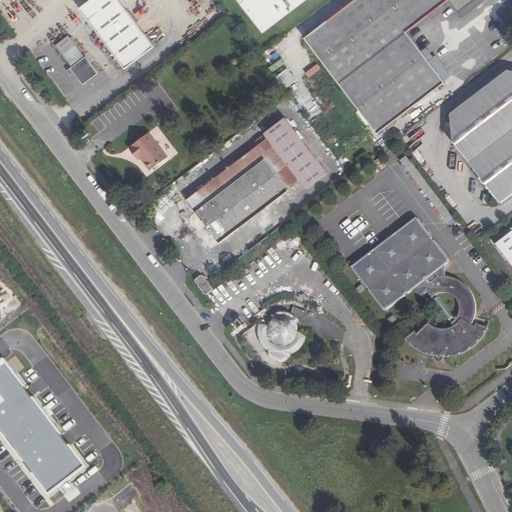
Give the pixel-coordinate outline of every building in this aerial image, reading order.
[(155,46),(119,0),(93,0),(81,9),(126,68),(155,46)] [(237,0),(263,33),(305,0),(237,0)] [(473,0),(355,0),(306,38),(378,133),(445,82),(407,31),(447,0),(449,0),(458,11),(473,0)] [(98,73),(86,57),(70,68),(83,85),(98,73)] [(96,65),(98,72),(112,66),(109,59),(96,65)] [(278,76),(287,88),(298,80),(290,68),(278,76)] [(501,203),(511,194),(511,68),(440,124),(501,203)] [(304,105),(311,121),(326,114),(318,98),(304,105)] [(326,173),(284,117),(253,141),(256,147),(196,192),(205,204),(186,220),(209,251),(301,182),(306,188),(326,173)] [(168,157),(152,135),(148,138),(142,130),(127,142),(133,150),(136,148),(152,169),(168,157)] [(256,147),(253,141),(193,187),(196,192),(256,147)] [(370,157),(366,152),(356,160),(360,165),(370,157)] [(431,325),(429,322),(417,334),(415,331),(406,339),(408,342),(408,341),(409,341),(410,342),(410,343),(415,349),(416,349),(417,349),(417,348),(418,348),(418,349),(419,349),(419,350),(418,350),(425,354),(427,355),(427,354),(427,353),(428,353),(429,353),(429,354),(429,355),(437,357),(438,357),(438,356),(439,356),(440,356),(440,357),(449,357),(449,356),(450,355),(450,356),(451,356),(451,357),(452,357),(460,355),(460,354),(460,353),(461,353),(462,353),(462,354),(470,350),(470,349),(470,348),(471,348),(472,348),(479,342),(478,342),(478,341),(479,340),(480,341),(485,333),(484,332),(485,332),(485,331),(486,331),(487,332),(488,328),(477,323),(475,326),(472,325),(472,324),(475,317),(476,309),(475,301),(473,294),(468,287),(462,282),(455,278),(448,276),(442,276),(438,271),(449,263),(448,262),(449,261),(448,260),(449,259),(434,240),(434,241),(432,238),(433,238),(418,219),(418,220),(417,219),(416,219),(415,219),(399,231),(396,233),(397,233),(394,236),(393,235),(374,249),(375,250),(372,252),(372,251),(353,266),(354,266),(352,267),(353,269),(352,269),(367,288),(368,288),(370,290),(369,291),(383,309),(384,309),(385,310),(386,309),(387,310),(406,295),(405,295),(408,293),(408,294),(412,291),(423,297),(425,294),(428,292),(454,326),(450,328),(446,329),(441,329),(436,328),(431,325)] [(511,231),(496,244),(511,264),(511,231)] [(207,283),(202,276),(195,281),(200,288),(207,283)] [(212,290),(207,283),(200,288),(205,295),(212,290)] [(295,322),(298,319),(296,317),(294,315),(291,314),(290,314),(289,313),(284,312),(283,312),(281,312),(280,312),(279,313),(276,313),(275,314),(272,316),(275,319),(273,321),(272,322),(270,326),(261,322),(260,326),(259,331),(260,337),(261,342),(263,345),(264,347),(266,349),(269,352),(268,353),(271,356),(276,358),(274,360),(282,361),(281,359),(287,359),(291,357),(290,355),(292,354),(293,354),(295,353),(298,351),(300,349),(303,345),(306,340),(307,337),(298,331),(298,330),(297,326),(297,324),(295,322)]
